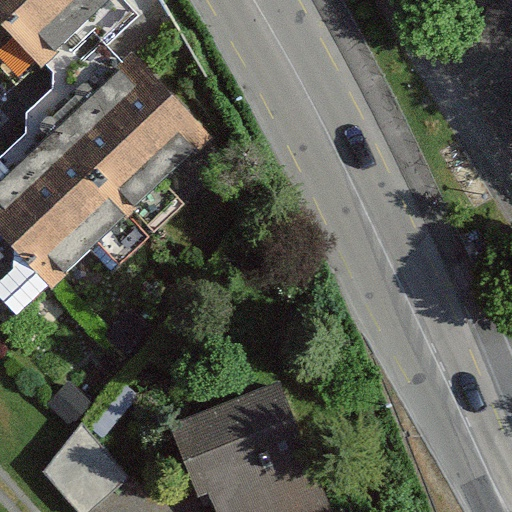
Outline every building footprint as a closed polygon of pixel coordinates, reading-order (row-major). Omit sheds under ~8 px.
[(0,0),(0,11),(47,59),(107,0),(0,0)] [(86,100),(24,160),(97,234),(203,130),(129,54),(119,64),(101,46),(133,15),(117,0),(107,0),(47,59),(51,63),(86,100)] [(97,234),(24,160),(0,183),(0,292),(18,311),(52,278),(97,234)] [(140,393),(121,376),(84,417),(82,420),(99,439),(111,426),(140,393)] [(328,511),(277,383),(170,425),(193,482),(197,491),(206,487),(214,505),(216,511),(328,511)] [(76,427),(42,469),(81,511),(90,511),(132,473),(99,439),(82,420),(76,427)]
